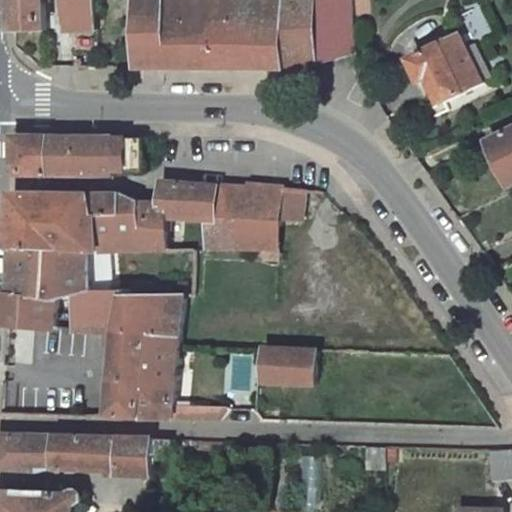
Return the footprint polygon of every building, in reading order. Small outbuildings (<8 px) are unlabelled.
[(99,0),(17,0),(18,31),(49,30),(48,1),(48,0),(66,0),(68,30),(99,30),(99,0)] [(138,0),(140,67),(171,67),(166,0),(138,0)] [(166,0),(171,67),(236,68),(288,68),(310,66),(358,51),(352,0),(166,0)] [(502,75),(485,40),(498,34),(484,6),(457,19),(465,35),(416,59),(427,81),(439,76),(445,88),(451,100),(502,75)] [(445,88),(439,76),(427,81),(433,94),(445,88)] [(511,130),(492,141),(496,148),(510,177),(511,182),(511,130)] [(56,137),(18,137),(18,174),(121,175),(121,170),(148,172),(147,137),(56,137)] [(496,148),(491,151),(505,180),(510,177),(496,148)] [(166,204),(145,203),(147,250),(171,250),(170,219),(211,223),(211,247),(260,248),(260,254),(267,254),(267,260),(281,260),(284,217),(304,219),(306,190),(252,184),(251,189),(165,181),(166,204)] [(94,193),(17,194),(14,250),(17,250),(94,251),(105,251),(94,193)] [(124,194),(94,193),(105,251),(110,251),(142,250),(147,250),(145,203),(124,194)] [(94,251),(17,250),(15,292),(61,291),(79,291),(97,291),(94,251)] [(105,251),(94,251),(97,291),(99,291),(112,291),(110,251),(105,251)] [(97,291),(79,291),(77,331),(120,335),(121,327),(127,294),(127,290),(112,291),(99,291),(97,291)] [(15,292),(11,291),(9,324),(59,329),(61,291),(15,292)] [(189,293),(127,294),(121,327),(120,335),(112,416),(145,418),(153,333),(184,336),(189,293)] [(184,336),(153,333),(145,418),(177,419),(178,405),(184,336)] [(272,347),(269,347),(268,381),(320,384),(322,351),(272,349),(272,347)] [(258,390),(259,354),(231,353),(230,389),(258,390)] [(20,394),(4,394),(4,402),(20,403),(20,394)] [(20,403),(4,402),(3,415),(24,416),(24,403),(20,403)] [(216,406),(178,405),(177,419),(215,419),(216,406)] [(231,407),(216,406),(215,419),(223,420),(231,409),(231,407)] [(283,410),(258,409),(258,414),(264,421),(282,422),(283,410)] [(58,436),(2,435),(1,465),(21,467),(21,460),(56,462),(58,436)] [(175,439),(58,436),(56,462),(56,467),(121,471),(121,474),(157,475),(157,460),(175,439)] [(240,442),(194,440),(194,451),(240,451),(240,442)] [(388,446),(369,446),(369,470),(388,470),(388,446)] [(511,448),(493,449),(496,481),(511,479),(511,448)] [(31,492),(0,491),(0,511),(31,511),(29,511),(31,492)] [(75,494),(46,493),(44,511),(78,511),(79,504),(84,503),(86,498),(86,494),(84,492),(82,491),(77,491),(75,494)] [(44,511),(46,493),(31,492),(29,511),(31,511),(44,511)]
